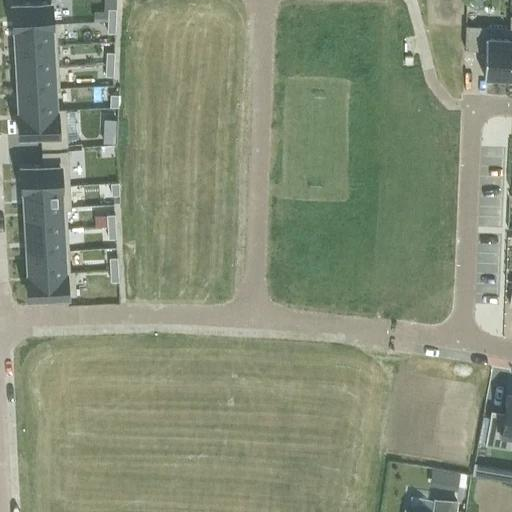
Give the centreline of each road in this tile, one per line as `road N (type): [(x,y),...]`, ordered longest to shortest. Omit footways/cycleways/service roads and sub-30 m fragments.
road 1 (residential): [(264,0),(252,318)]
road 2 (residential): [(456,341),(471,106),(511,107)]
road 3 (residential): [(0,319),(252,318)]
road 4 (residential): [(252,318),(456,341)]
